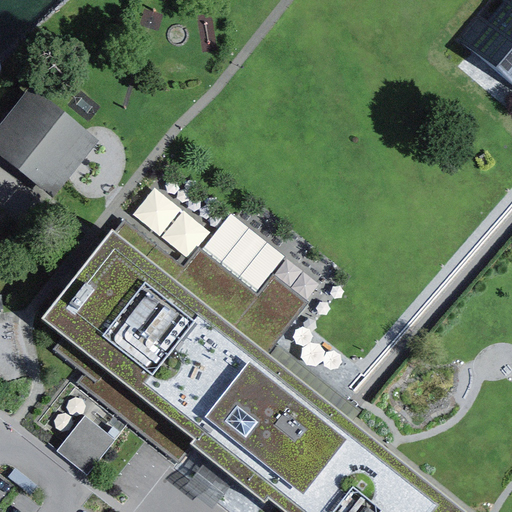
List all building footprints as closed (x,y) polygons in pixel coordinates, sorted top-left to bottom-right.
[(511,0),(501,0),(504,2),(487,21),(481,16),(460,41),(511,84),(511,0)] [(31,87),(0,125),(0,157),(51,198),(53,199),(70,177),(99,141),(85,131),(83,129),(62,112),(31,87)] [(266,356),(308,303),(273,275),(257,295),(199,249),(184,268),(124,222),(115,234),(112,232),(42,321),(64,338),(55,349),(78,367),(85,372),(78,382),(129,422),(170,454),(180,461),(192,445),(209,458),(237,480),(264,501),(267,497),(278,506),(286,511),(466,511),(353,424),(337,411),(266,356)] [(87,476),(121,431),(108,421),(106,424),(98,418),(94,423),(85,415),(60,447),(56,452),(87,476)] [(185,489),(213,510),(218,503),(237,480),(209,458),(191,482),(185,489)] [(39,486),(15,468),(8,477),(32,495),(39,486)]
